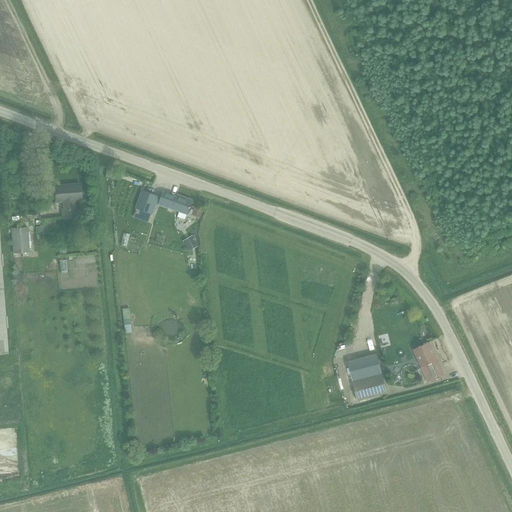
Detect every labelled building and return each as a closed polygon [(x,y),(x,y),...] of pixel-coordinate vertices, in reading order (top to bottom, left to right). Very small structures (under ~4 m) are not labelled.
[(107,169),(105,177),(113,179),(115,172),(107,169)] [(81,200),(81,194),(80,184),(54,187),(56,202),(62,201),(62,209),(63,219),(77,218),(76,208),(75,208),(74,200),(81,200)] [(148,222),(151,214),(152,214),(156,203),(158,204),(158,205),(187,215),(191,203),(163,192),(161,198),(142,191),(133,217),(148,222)] [(194,209),(192,215),(201,218),(203,211),(194,209)] [(54,233),(53,218),(41,219),(41,226),(36,226),(36,234),(54,233)] [(28,227),(11,228),(13,253),(29,252),(28,227)] [(193,236),(184,241),(190,252),(199,246),(193,236)] [(132,333),(131,318),(124,319),(125,334),(132,333)] [(414,349),(418,358),(422,367),(420,368),(427,383),(444,375),(429,342),(414,349)] [(348,362),(353,383),(357,400),(387,392),(378,355),(348,362)]
